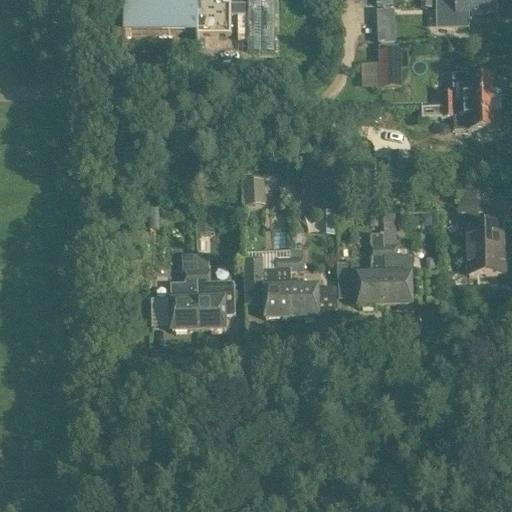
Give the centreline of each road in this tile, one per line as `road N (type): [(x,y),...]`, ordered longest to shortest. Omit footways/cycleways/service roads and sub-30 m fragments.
road 1 (track): [(345,0),(350,46),(337,84),(296,117),(183,94),(102,98),(56,85)]
road 2 (residential): [(142,371),(511,334)]
road 3 (residential): [(61,0),(56,85),(0,94)]
